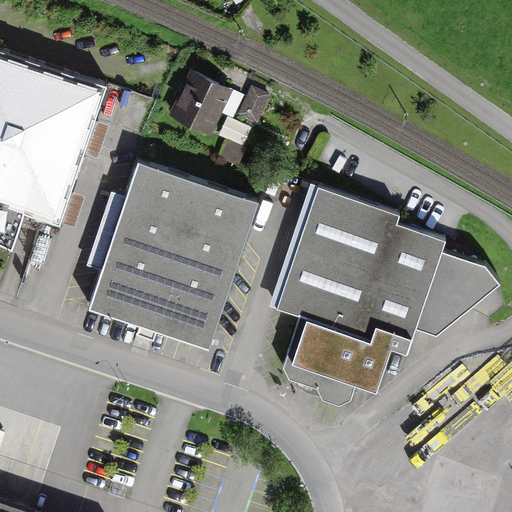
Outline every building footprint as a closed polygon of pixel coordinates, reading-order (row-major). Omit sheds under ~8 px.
[(105,83),(0,48),(0,239),(17,245),(27,212),(59,223),(88,134),(105,83)] [(245,95),(195,71),(175,114),(220,135),(230,114),(251,124),(267,91),(251,83),(245,95)] [(229,117),(222,139),(247,146),(253,125),(229,117)] [(260,193),(139,152),(89,300),(210,341),(260,193)] [(90,259),(101,263),(126,183),(115,180),(90,259)] [(401,210),(317,184),(279,305),(304,313),(285,372),(328,385),(324,399),(353,408),(364,374),(382,380),(393,347),(412,353),(448,240),(397,224),(401,210)] [(32,511),(0,501),(0,511),(32,511)]
